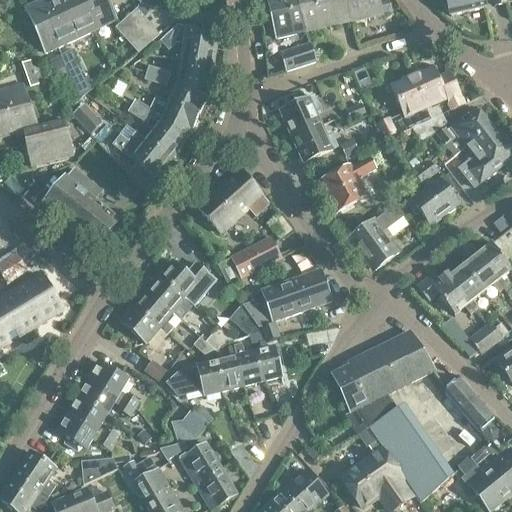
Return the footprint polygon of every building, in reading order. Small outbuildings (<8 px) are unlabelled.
[(116,22),(106,0),(133,0),(140,4),(142,0),(45,0),(25,9),(45,55),(116,22)] [(144,20),(155,0),(142,0),(140,4),(136,11),(144,20)] [(266,0),(275,40),(307,33),(298,0),(266,0)] [(344,0),(298,0),(307,33),(350,23),(344,0)] [(377,0),(344,0),(350,23),(382,16),(381,16),(392,13),(388,1),(378,3),(377,0)] [(445,0),(449,18),(485,9),(482,0),(445,0)] [(156,34),(144,20),(136,11),(115,30),(138,55),(162,34),(159,31),(156,34)] [(202,32),(177,27),(176,37),(175,37),(171,33),(160,43),(168,51),(176,44),(183,45),(180,63),(212,68),(214,56),(212,52),(213,44),(201,42),(202,32)] [(315,64),(309,46),(280,55),(286,73),(315,64)] [(75,63),(70,52),(59,57),(69,77),(80,99),(92,90),(86,78),(82,80),(74,63),(75,63)] [(52,73),(57,83),(69,77),(59,57),(48,62),(52,73)] [(38,86),(36,81),(29,62),(21,65),(29,89),(38,86)] [(206,83),(210,81),(212,68),(180,63),(176,84),(205,93),(206,83)] [(143,81),(154,85),(158,71),(148,68),(143,81)] [(441,117),(436,105),(446,101),(451,111),(462,106),(450,79),(446,81),(444,76),(437,79),(433,69),(411,79),(430,122),(441,117)] [(367,78),(364,70),(353,75),(357,83),(367,78)] [(169,75),(158,71),(154,85),(165,88),(169,75)] [(409,132),(412,131),(430,122),(411,79),(390,88),(409,132)] [(204,104),(200,102),(205,93),(176,84),(167,104),(198,118),(204,104)] [(22,134),(38,130),(23,86),(0,92),(0,139),(17,135),(22,134)] [(309,100),(279,113),(291,139),(320,125),(315,115),(320,113),(313,98),(309,100)] [(126,113),(136,119),(144,107),(134,101),(126,113)] [(188,131),(191,132),(198,118),(167,104),(158,124),(183,139),(188,131)] [(361,106),(346,112),(350,122),(365,115),(361,106)] [(100,125),(83,107),(74,115),(91,134),(100,125)] [(154,113),(144,107),(136,119),(146,125),(154,113)] [(444,147),(457,137),(465,148),(490,129),(489,127),(489,124),(485,119),(482,118),(475,110),(451,130),(447,134),(444,131),(436,137),(444,147)] [(445,126),(441,117),(430,122),(412,131),(419,146),(445,126)] [(384,141),(396,135),(389,121),(377,127),(384,141)] [(72,157),(64,123),(38,130),(22,134),(31,168),(72,157)] [(178,151),(177,147),(183,139),(158,124),(145,141),(170,161),(178,151)] [(330,135),(325,137),(320,125),(291,139),(302,165),(332,151),(336,149),(330,135)] [(511,149),(506,142),(499,141),(490,129),(465,148),(471,156),(456,168),(460,173),(455,177),(461,186),(467,181),(474,190),(511,159),(511,149)] [(119,138),(112,146),(153,178),(158,172),(162,171),(170,161),(145,141),(136,134),(128,145),(119,138)] [(416,159),(408,165),(414,174),(421,169),(422,168),(416,159)] [(375,171),(369,160),(350,170),(349,169),(318,186),(335,216),(365,198),(356,181),(375,171)] [(422,168),(421,169),(428,179),(436,172),(429,163),(422,168)] [(414,174),(413,175),(420,184),(428,179),(421,169),(414,174)] [(255,218),(269,206),(240,172),(196,210),(219,236),(248,210),(255,218)] [(42,206),(96,250),(119,222),(79,189),(86,181),(76,173),(69,181),(65,178),(42,206)] [(433,187),(432,186),(425,191),(443,216),(446,214),(449,215),(454,211),(455,208),(458,205),(449,193),(452,190),(444,179),(433,187)] [(440,221),(440,218),(443,216),(425,191),(417,197),(418,198),(407,206),(416,217),(419,215),(428,227),(431,225),(435,225),(440,221)] [(348,242),(369,271),(375,271),(384,265),(398,255),(383,234),(403,219),(394,207),(348,242)] [(511,229),(491,246),(508,267),(511,263),(511,229)] [(271,241),(218,269),(228,287),(281,260),(271,241)] [(511,290),(511,287),(504,277),(511,272),(508,267),(491,246),(477,257),(503,291),(506,295),(511,290)] [(483,294),(493,286),(499,294),(503,291),(477,257),(462,268),(483,294)] [(0,297),(2,300),(26,281),(11,262),(0,271),(0,297)] [(188,277),(172,263),(159,278),(192,307),(194,308),(216,282),(195,265),(194,266),(196,267),(188,277)] [(449,279),(448,279),(469,305),(468,305),(474,313),(478,310),(472,302),(483,294),(462,268),(449,279)] [(331,304),(320,273),(261,293),(272,324),(331,304)] [(468,305),(469,305),(448,279),(449,279),(446,275),(439,280),(435,275),(416,289),(427,303),(438,295),(441,299),(437,302),(445,311),(448,309),(454,316),(464,309),(470,316),(474,313),(468,305)] [(41,277),(0,301),(0,349),(62,313),(41,277)] [(146,293),(172,316),(179,322),(192,307),(159,278),(146,293)] [(146,293),(133,309),(165,336),(172,328),(166,323),(172,316),(146,293)] [(133,309),(120,324),(146,346),(147,345),(159,331),(133,309)] [(249,320),(240,330),(248,337),(256,328),(249,320)] [(500,324),(493,330),(501,339),(507,334),(500,324)] [(472,339),(468,342),(469,342),(480,356),(501,339),(493,330),(490,325),(486,328),(483,331),(472,339)] [(202,343),(212,351),(231,342),(215,328),(202,343)] [(276,341),(272,330),(263,333),(267,344),(276,341)] [(348,368),(347,368),(366,407),(391,395),(434,373),(408,334),(347,365),(348,368)] [(212,351),(202,343),(197,339),(191,346),(201,356),(212,351)] [(241,347),(233,349),(235,357),(243,388),(262,383),(254,353),(243,355),(241,347)] [(262,383),(281,379),(273,348),(254,353),(262,383)] [(229,359),(216,362),(224,393),(243,388),(235,357),(233,349),(227,350),(229,359)] [(511,351),(496,362),(511,385),(511,351)] [(216,362),(197,367),(204,398),(224,393),(216,362)] [(97,364),(87,381),(117,400),(123,404),(128,396),(122,392),(128,382),(97,364)] [(347,368),(331,376),(349,414),(345,418),(354,433),(356,437),(357,437),(368,430),(365,426),(366,426),(357,411),(366,407),(347,368)] [(87,381),(76,399),(106,417),(114,405),(120,409),(123,404),(117,400),(87,381)] [(491,458),(494,456),(501,450),(511,441),(459,381),(444,395),(480,437),(488,445),(483,449),(489,456),(491,458)] [(391,395),(366,407),(357,411),(366,426),(365,426),(368,430),(376,442),(420,505),(453,476),(404,405),(400,407),(391,395)] [(128,396),(123,404),(134,411),(139,403),(128,396)] [(76,399),(66,416),(96,434),(102,438),(105,433),(99,430),(106,417),(76,399)] [(120,409),(118,411),(130,418),(134,411),(123,404),(120,409)] [(178,445),(183,444),(196,441),(207,426),(192,415),(189,413),(182,423),(171,424),(178,445)] [(66,416),(56,433),(66,439),(64,445),(78,453),(82,449),(86,451),(91,442),(98,446),(102,438),(96,434),(66,416)] [(368,430),(357,437),(365,449),(376,442),(368,430)] [(105,433),(102,438),(113,445),(118,437),(107,431),(105,433)] [(102,438),(98,446),(109,453),(113,445),(102,438)] [(183,444),(178,445),(170,447),(176,456),(187,450),(183,444)] [(135,445),(128,446),(131,456),(137,454),(135,445)] [(316,445),(306,453),(313,461),(323,454),(316,445)] [(220,470),(205,446),(179,462),(195,488),(205,482),(204,480),(220,470)] [(110,455),(109,460),(111,460),(128,458),(128,456),(114,447),(110,455)] [(166,462),(176,456),(170,447),(160,451),(166,462)] [(491,458),(489,456),(483,449),(474,457),(470,460),(476,467),(483,475),(498,461),(494,456),(491,458)] [(494,456),(498,461),(511,477),(511,452),(511,451),(509,453),(506,450),(503,452),(501,450),(494,456)] [(361,510),(378,498),(388,511),(392,511),(411,499),(400,483),(402,481),(381,452),(340,480),(361,510)] [(28,454),(17,471),(28,478),(25,483),(41,493),(49,498),(55,488),(47,484),(55,471),(28,454)] [(111,460),(109,460),(79,463),(81,488),(116,472),(111,460)] [(483,475),(476,467),(470,460),(458,470),(465,478),(462,481),(487,511),(492,511),(505,501),(483,475)] [(511,495),(511,477),(498,461),(483,475),(505,501),(511,495)] [(158,471),(142,480),(133,463),(123,469),(133,486),(132,486),(143,504),(169,490),(158,471)] [(195,488),(209,511),(211,511),(237,497),(220,470),(204,480),(205,482),(195,488)] [(17,471),(0,496),(0,503),(13,511),(28,511),(32,506),(40,511),(49,498),(41,493),(25,483),(28,478),(17,471)] [(296,511),(311,511),(328,497),(305,472),(280,494),(296,511)] [(54,511),(112,511),(113,511),(106,494),(99,496),(95,488),(86,492),(86,491),(51,506),(54,511)] [(143,504),(147,511),(182,511),(169,490),(143,504)] [(296,511),(280,494),(260,511),(296,511)]
